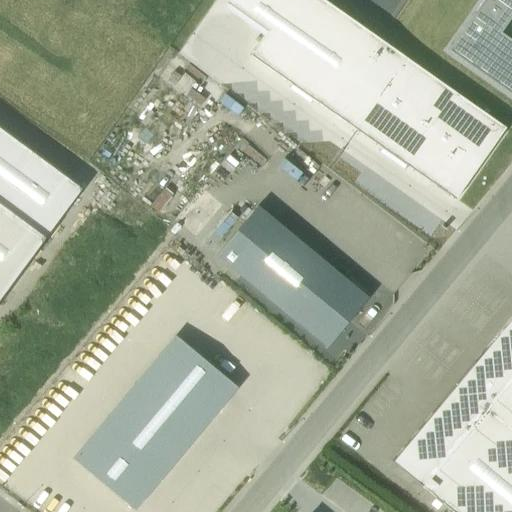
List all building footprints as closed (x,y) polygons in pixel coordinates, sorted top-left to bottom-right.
[(454,201),(505,130),(323,0),(227,0),(225,4),(266,33),(250,56),(454,201)] [(511,0),(485,0),(449,52),(511,95),(511,42),(501,35),(511,19),(511,0)] [(0,300),(82,190),(0,129),(0,300)] [(367,296),(256,207),(215,257),(326,347),(367,296)] [(511,511),(511,322),(394,463),(453,511),(511,511)] [(236,389),(173,336),(71,458),(134,511),(236,389)]
